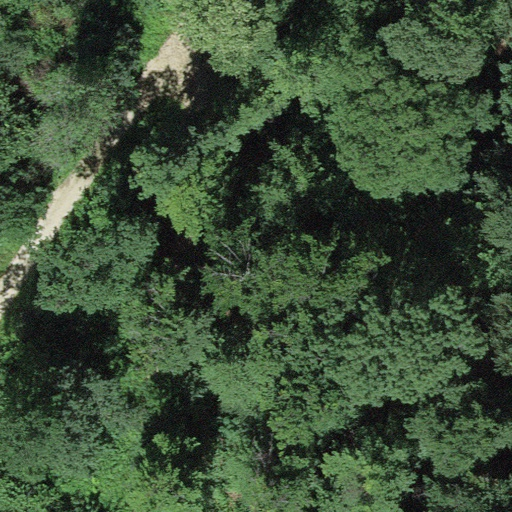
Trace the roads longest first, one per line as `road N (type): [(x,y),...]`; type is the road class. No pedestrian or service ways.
road 1 (track): [(140,511),(137,444),(184,180),(201,18)]
road 2 (track): [(201,18),(0,291)]
